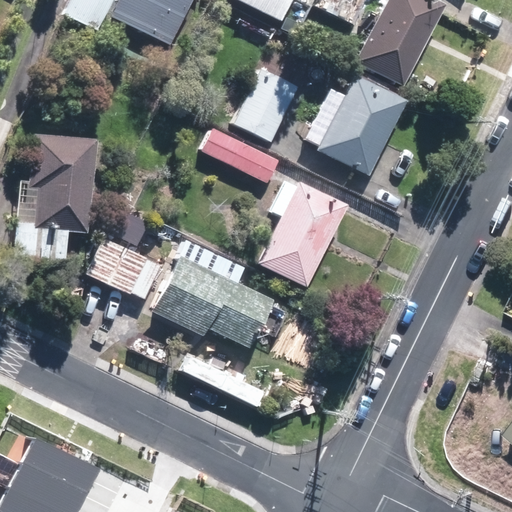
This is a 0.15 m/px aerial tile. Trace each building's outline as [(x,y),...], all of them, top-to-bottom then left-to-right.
[(98,27),(111,0),(69,0),(64,11),(98,27)] [(169,44),(190,0),(117,0),(109,16),(169,44)] [(289,0),(238,0),(279,21),(289,0)] [(351,24),(363,0),(315,0),(313,5),(351,24)] [(437,0),(385,0),(354,61),(402,85),(443,3),(437,0)] [(259,68),(232,122),(269,141),(296,86),(259,68)] [(344,95),(329,88),(303,139),(318,147),(316,150),(367,175),(405,100),(354,75),(344,95)] [(200,150),(266,182),(277,159),(211,127),(200,150)] [(0,253),(0,265),(53,270),(56,230),(75,232),(84,139),(24,134),(19,182),(10,181),(6,222),(3,222),(0,253)] [(243,269),(291,293),(331,211),(284,188),(281,193),(270,187),(255,219),(266,224),(243,269)] [(76,273),(135,301),(152,266),(93,238),(76,273)] [(196,328),(236,348),(259,301),(168,257),(141,313),(191,337),(196,328)] [(100,471),(35,439),(23,463),(87,495),(100,471)] [(78,511),(87,495),(23,463),(9,486),(60,511),(78,511)] [(60,511),(9,486),(0,504),(0,511),(1,511),(60,511)]
